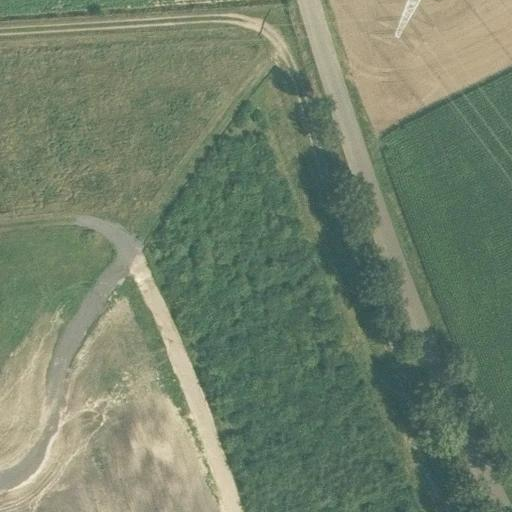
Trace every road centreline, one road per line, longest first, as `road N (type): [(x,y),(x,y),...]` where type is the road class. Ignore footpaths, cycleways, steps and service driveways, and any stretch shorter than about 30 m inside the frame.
road 1 (track): [(0,36),(233,19),(280,39),(269,67),(125,266),(50,414)]
road 2 (unclassified): [(495,511),(380,246),(300,0)]
road 3 (track): [(441,511),(304,211),(278,87),(258,78)]
road 4 (track): [(0,232),(66,222),(125,266),(171,341),(236,511)]
